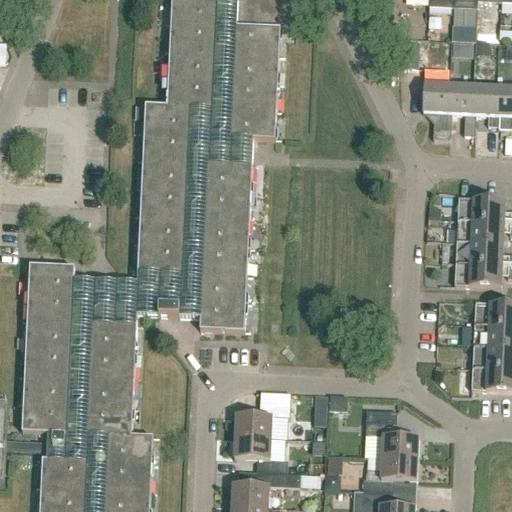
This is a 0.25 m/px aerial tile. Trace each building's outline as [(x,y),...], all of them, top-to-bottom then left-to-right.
[(0,0),(0,12),(18,14),(18,0),(0,0)] [(281,34),(302,35),(304,0),(237,0),(238,6),(218,5),(218,3),(173,1),(168,111),(146,110),(138,277),(137,288),(75,285),(76,273),(75,273),(31,270),(30,287),(35,287),(34,310),(29,310),(27,341),(32,341),(31,365),(26,365),(25,396),(30,397),(28,421),(24,421),(23,437),(50,438),(49,447),(7,445),(6,456),(48,458),(48,464),(43,464),(43,465),(48,465),(48,477),(42,476),(41,508),(46,508),(45,511),(151,511),(153,482),(148,482),(149,458),(153,458),(154,442),(132,441),(133,426),(128,426),(130,402),(134,402),(136,371),(131,370),(132,347),(137,347),(138,330),(137,330),(138,319),(159,321),(167,321),(168,308),(180,309),(179,322),(201,323),(200,335),(245,338),(253,171),(252,171),(253,144),(276,145),(281,34)] [(429,0),(429,12),(453,13),(454,1),(455,1),(454,0),(429,0)] [(477,14),(478,6),(477,0),(454,0),(455,1),(454,1),(453,13),(477,14)] [(498,24),(479,23),(479,44),(497,44),(498,24)] [(477,32),(452,31),(452,46),(476,47),(477,32)] [(418,75),(420,46),(404,45),(403,74),(418,75)] [(448,120),(449,91),(424,89),(423,118),(435,119),(433,145),(451,146),(452,120),(448,120)] [(472,121),(473,92),(449,91),(448,120),(452,120),(465,120),(464,141),(475,141),(476,121),(472,121)] [(496,122),(497,93),(473,92),(472,121),(476,121),(489,121),(488,132),(499,132),(500,132),(500,122),(496,122)] [(511,93),(497,93),(496,122),(500,122),(500,132),(499,132),(499,134),(511,134),(511,93)] [(457,248),(503,250),(505,206),(459,204),(457,248)] [(501,294),(503,250),(457,248),(455,292),(501,294)] [(474,352),(511,354),(511,310),(476,308),(474,352)] [(511,397),(511,354),(474,352),(472,396),(511,397)] [(330,415),(348,416),(348,402),(331,401),(330,415)] [(235,442),(272,444),(273,421),(291,422),(291,410),(260,408),(260,420),(237,419),(235,442)] [(9,411),(0,410),(0,490),(5,491),(6,456),(7,445),(9,411)] [(327,430),(328,416),(316,415),(315,430),(327,430)] [(382,463),(418,465),(419,443),(396,442),(397,417),(367,415),(365,441),(383,441),(382,463)] [(271,465),(272,444),(235,442),(234,464),(258,465),(257,478),(288,479),(288,466),(271,465)] [(271,465),(285,466),(286,444),(272,444),(271,465)] [(329,477),(339,477),(340,463),(329,462),(329,477)] [(417,487),(418,465),(382,463),(382,475),(367,474),(366,484),(363,484),(363,496),(363,497),(394,499),(394,486),(417,487)] [(301,479),(288,479),(257,478),(256,490),(233,489),(232,511),(235,511),(268,511),(270,491),(287,492),(300,492),(320,493),(320,481),(301,480),(301,479)] [(327,481),(326,494),(338,495),(339,482),(327,481)] [(363,497),(363,496),(354,496),(353,511),(411,511),(393,511),(394,499),(363,497)]
